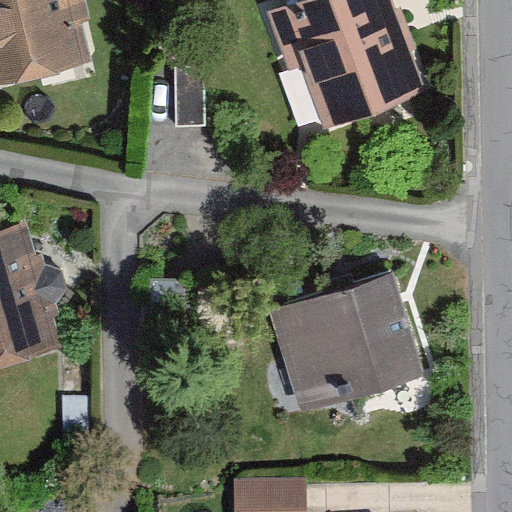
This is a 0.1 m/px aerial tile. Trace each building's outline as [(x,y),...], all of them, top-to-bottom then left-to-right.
[(0,0),(0,92),(88,72),(71,0),(0,0)] [(340,0),(277,26),(324,139),(428,97),(387,0),(340,0)] [(24,242),(0,248),(0,371),(54,357),(24,242)] [(428,383),(400,283),(277,318),(305,417),(428,383)] [(308,511),(308,494),(242,495),(242,511),(308,511)]
